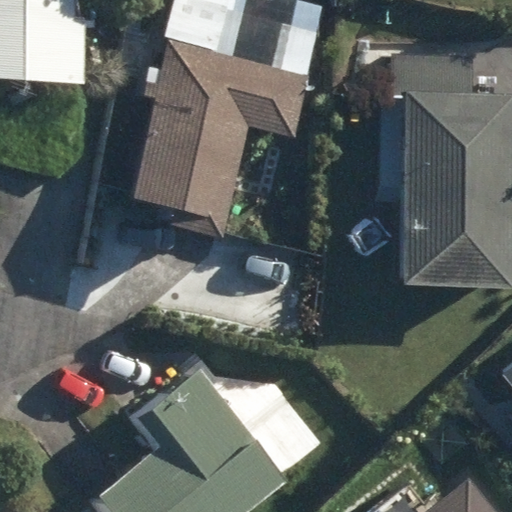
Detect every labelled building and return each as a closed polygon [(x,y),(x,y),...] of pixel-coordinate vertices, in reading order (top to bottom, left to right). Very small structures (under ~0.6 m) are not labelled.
[(0,0),(0,79),(83,82),(85,17),(75,17),(75,0),(0,0)] [(215,0),(162,0),(153,34),(201,49),(215,0)] [(167,227),(222,240),(249,126),(296,138),(310,77),(169,44),(159,86),(147,83),(145,97),(156,100),(133,198),(172,206),(167,227)] [(404,284),(511,286),(511,95),(470,95),(471,61),(387,59),(385,204),(406,204),(404,284)] [(250,511),(289,482),(198,368),(167,393),(170,396),(140,419),(164,449),(102,497),(114,511),(250,511)] [(390,511),(494,511),(470,482),(432,511),(424,511),(411,495),(390,511)]
